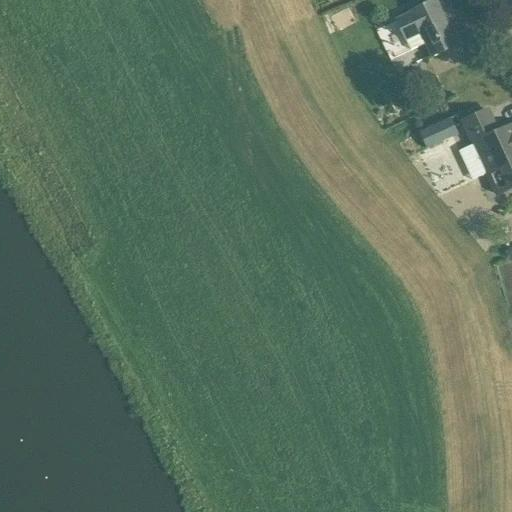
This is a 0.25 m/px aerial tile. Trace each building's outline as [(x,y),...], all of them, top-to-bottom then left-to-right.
[(412,51),(427,43),(433,56),(457,45),(435,0),(412,11),(413,13),(397,20),(412,51)] [(441,86),(448,97),(468,86),(458,67),(436,78),(441,86)] [(441,86),(434,90),(441,101),(448,97),(441,86)] [(511,125),(498,132),(488,110),(464,121),(474,144),(479,142),(493,171),(499,168),(508,188),(502,191),(503,192),(511,188),(511,125)] [(449,115),(416,131),(425,149),(457,133),(449,115)]
